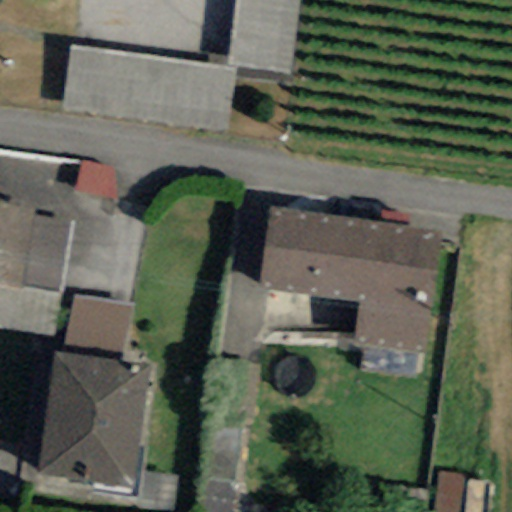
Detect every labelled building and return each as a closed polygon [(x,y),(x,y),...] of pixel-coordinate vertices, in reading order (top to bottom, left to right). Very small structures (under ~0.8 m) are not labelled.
[(300,0),(235,0),(227,66),(291,74),(300,0)] [(239,71),(68,48),(60,108),(231,131),(239,71)] [(112,170),(82,163),(74,189),(115,201),(112,170)] [(0,286),(22,289),(22,286),(61,292),(73,222),(33,216),(34,209),(0,204),(0,286)] [(443,232),(270,207),(258,289),(359,303),(353,344),(425,354),(443,232)] [(64,353),(122,361),(132,303),(74,295),(64,353)] [(132,489),(149,365),(122,361),(64,353),(53,352),(37,477),(132,489)] [(460,511),(464,476),(439,473),(434,511),(460,511)]
